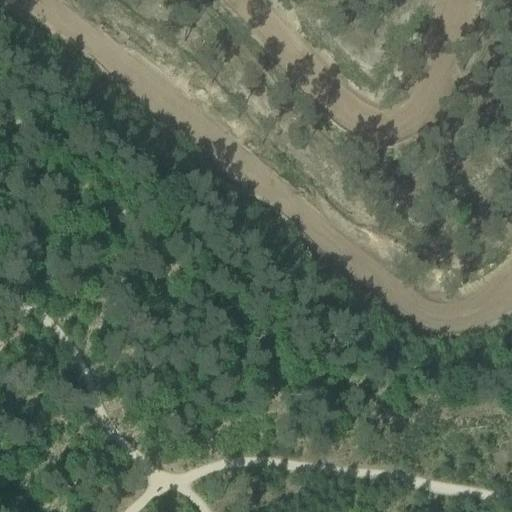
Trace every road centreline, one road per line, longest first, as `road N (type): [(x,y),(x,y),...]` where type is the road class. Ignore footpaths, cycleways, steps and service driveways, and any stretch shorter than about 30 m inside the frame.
road 1 (track): [(511,506),(384,479),(232,462),(163,482),(133,511)]
road 2 (track): [(163,482),(113,436),(83,368),(47,322),(0,302)]
